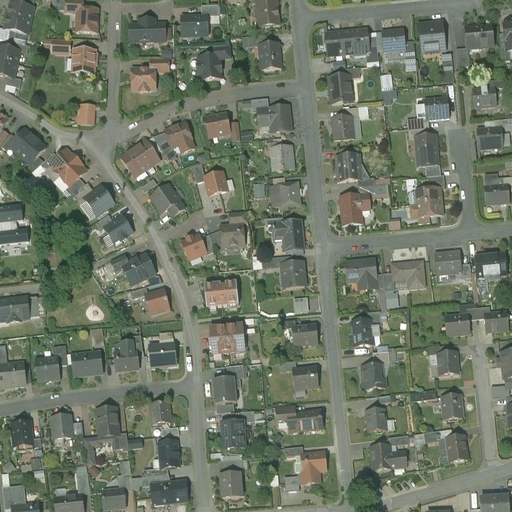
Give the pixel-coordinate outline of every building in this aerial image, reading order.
[(27,0),(17,0),(16,7),(26,9),(27,0)] [(35,1),(27,0),(26,9),(33,11),(35,1)] [(83,3),(66,2),(66,14),(78,15),(78,11),(83,12),(83,3)] [(270,4),(257,5),(257,6),(259,29),(279,28),(277,4),(270,4)] [(16,7),(11,6),(9,12),(7,14),(6,19),(31,24),(34,11),(33,11),(26,9),(16,7)] [(219,8),(201,8),(202,19),(207,19),(220,19),(219,8)] [(83,12),(78,11),(78,15),(77,34),(97,35),(98,12),(83,12)] [(31,24),(6,19),(5,23),(6,26),(5,32),(10,33),(16,35),(28,37),(31,24)] [(202,19),(182,19),(182,40),(208,39),(207,19),(202,19)] [(155,22),(140,23),(140,28),(130,28),(130,44),(154,44),(155,44),(155,27),(155,22)] [(442,25),(418,28),(421,56),(445,54),(442,25)] [(165,27),(155,27),(155,44),(154,44),(154,45),(165,45),(165,27)] [(492,28),(465,30),(467,51),(467,52),(468,52),(494,49),(492,28)] [(5,32),(0,31),(0,42),(7,44),(10,33),(5,32)] [(16,35),(10,33),(7,44),(14,45),(16,35)] [(367,33),(343,35),(345,57),(365,55),(369,55),(368,40),(367,33)] [(404,45),(403,33),(382,35),(384,55),(404,53),(405,53),(404,45)] [(343,35),(326,37),(326,39),(324,39),(325,46),(327,46),(328,59),(345,57),(343,35)] [(267,38),(246,40),(247,51),(262,49),(262,48),(268,48),(267,38)] [(376,39),(368,40),(369,55),(365,55),(366,66),(379,65),(377,49),(376,39)] [(71,43),(53,42),(52,52),(70,53),(69,53),(70,53),(71,43)] [(414,44),(404,45),(405,53),(404,53),(405,63),(415,62),(414,44)] [(29,49),(15,46),(14,53),(20,54),(20,55),(27,56),(29,49)] [(506,46),(500,47),(501,65),(510,64),(509,54),(506,54),(506,46)] [(268,48),(262,48),(262,49),(263,62),(260,62),(261,73),(281,71),(279,47),(268,48)] [(14,53),(0,49),(0,64),(17,68),(20,55),(20,54),(14,53)] [(231,49),(213,49),(214,59),(218,58),(219,62),(232,60),(231,49)] [(467,51),(456,52),(457,70),(469,69),(468,52),(467,52),(467,51)] [(95,54),(75,52),(74,52),(74,54),(73,75),(72,75),(72,76),(73,76),(93,77),(94,77),(94,76),(95,54),(96,53),(95,53),(95,54)] [(451,56),(441,57),(443,74),(453,73),(451,56)] [(214,59),(199,60),(200,67),(198,67),(197,69),(197,75),(199,76),(200,76),(201,83),(221,81),(220,75),(221,74),(221,67),(219,67),(219,62),(218,58),(214,59)] [(168,62),(150,62),(151,72),(155,71),(155,74),(169,74),(168,62)] [(17,68),(0,64),(0,78),(8,80),(14,81),(17,68)] [(155,74),(155,71),(151,72),(132,72),(132,93),(139,92),(139,94),(148,94),(148,92),(155,92),(155,74)] [(359,71),(341,72),(342,79),(350,78),(350,82),(360,81),(359,71)] [(393,77),(383,77),(384,102),(394,102),(393,77)] [(342,79),(328,80),(331,107),(352,105),(350,82),(350,78),(342,79)] [(22,82),(14,81),(8,80),(6,88),(20,91),(22,82)] [(503,82),(485,84),(486,92),(495,91),(504,90),(503,82)] [(486,92),(473,93),(474,111),(491,109),(491,107),(496,106),(495,91),(486,92)] [(447,100),(424,102),(426,120),(427,123),(449,121),(447,100)] [(268,101),(251,103),(252,114),(258,113),(258,112),(269,111),(268,101)] [(94,109),(79,108),(78,127),(93,128),(94,109)] [(269,111),(258,112),(258,113),(259,126),(271,125),(272,135),(291,133),(289,109),(269,111)] [(358,110),(343,112),(343,121),(352,120),(352,121),(359,120),(358,110)] [(9,123),(0,117),(0,136),(2,133),(9,123)] [(226,117),(206,121),(210,140),(230,136),(226,117)] [(343,121),(332,122),(334,136),(333,136),(334,143),(354,141),(352,121),(352,120),(343,121)] [(426,120),(407,123),(408,131),(427,130),(427,123),(426,120)] [(511,121),(497,123),(498,131),(500,131),(500,132),(511,130),(511,121)] [(185,126),(165,133),(170,145),(172,150),(173,150),(192,143),(185,126)] [(427,130),(408,131),(409,141),(415,141),(415,140),(428,138),(427,130)] [(498,131),(477,133),(479,152),(501,150),(500,132),(500,131),(498,131)] [(17,142),(10,150),(31,167),(31,168),(38,160),(46,151),(38,144),(38,142),(34,139),(32,139),(24,132),(17,142)] [(10,139),(2,133),(0,136),(0,151),(1,150),(2,150),(10,139)] [(232,136),(233,144),(240,143),(239,136),(239,135),(232,136)] [(10,139),(2,150),(7,154),(10,150),(17,142),(11,137),(10,139)] [(428,138),(415,140),(415,141),(418,170),(425,169),(438,168),(435,138),(428,138)] [(153,140),(146,144),(155,157),(161,152),(159,149),(153,140)] [(282,141),(266,143),(267,152),(271,152),(271,151),(283,150),(282,141)] [(155,157),(146,144),(140,148),(140,147),(127,156),(127,157),(121,161),(134,180),(159,163),(155,157)] [(170,145),(159,149),(161,152),(169,164),(177,161),(173,150),(172,150),(170,145)] [(283,150),(271,151),(271,152),(274,174),(293,172),(291,149),(283,150)] [(58,161),(51,168),(55,173),(54,174),(55,174),(60,179),(77,163),(73,158),(72,157),(72,158),(71,158),(67,153),(66,153),(58,161)] [(44,165),(41,168),(46,173),(51,168),(58,161),(54,156),(44,165)] [(359,157),(336,160),(339,185),(357,183),(362,183),(361,182),(358,182),(357,168),(360,167),(359,157)] [(38,160),(31,168),(31,167),(27,171),(32,176),(41,168),(44,165),(38,160)] [(77,163),(60,179),(64,184),(65,185),(65,184),(66,184),(70,189),(79,181),(86,175),(87,174),(86,174),(82,169),(83,168),(82,168),(77,163)] [(202,167),(192,169),(197,186),(205,184),(204,180),(205,180),(202,167)] [(438,168),(425,169),(426,180),(428,180),(441,179),(441,178),(440,168),(438,168)] [(205,180),(204,180),(205,184),(209,198),(228,194),(223,175),(205,180)] [(502,182),(498,182),(497,177),(484,178),(485,190),(487,208),(509,206),(508,195),(507,188),(506,188),(506,181),(502,181),(502,182)] [(441,179),(428,180),(428,186),(445,185),(444,178),(441,178),(441,179)] [(79,181),(70,189),(66,193),(71,198),(73,196),(85,188),(79,181)] [(374,181),(361,182),(362,183),(357,183),(358,190),(375,188),(374,181)] [(153,182),(141,190),(145,196),(157,187),(153,182)] [(285,187),(278,187),(277,188),(278,190),(280,209),(280,213),(288,213),(288,210),(301,208),(298,185),(285,187)] [(85,188),(73,196),(82,208),(86,204),(84,202),(94,195),(88,186),(85,188)] [(169,188),(150,200),(162,217),(168,212),(180,204),(169,188)] [(375,188),(358,190),(359,199),(368,198),(368,199),(376,198),(375,188)] [(114,206),(101,189),(94,195),(84,202),(86,204),(97,218),(114,206)] [(429,192),(416,194),(416,195),(417,207),(440,205),(440,204),(439,192),(439,191),(429,192)] [(359,199),(340,201),(343,228),(362,226),(362,225),(361,225),(361,218),(360,211),(368,210),(369,213),(369,212),(368,199),(368,198),(359,199)] [(180,204),(168,212),(173,220),(185,212),(180,204)] [(410,208),(411,220),(419,219),(419,220),(443,218),(441,204),(440,204),(440,205),(417,207),(410,208)] [(18,234),(17,225),(23,224),(21,209),(0,211),(0,247),(28,245),(27,233),(18,234)] [(368,210),(360,211),(361,218),(368,218),(369,216),(369,213),(368,210)] [(247,215),(229,216),(230,228),(242,227),(248,226),(247,215)] [(109,218),(95,226),(100,234),(105,231),(113,225),(109,218)] [(113,225),(105,231),(114,246),(115,246),(116,248),(127,240),(126,239),(132,235),(122,220),(113,225)] [(283,220),(265,222),(266,231),(273,230),(273,227),(284,226),(283,220)] [(284,226),(273,227),(273,230),(274,242),(283,241),(285,254),(303,252),(303,251),(302,251),(301,233),(302,233),(301,224),(284,226)] [(230,228),(220,229),(223,250),(244,248),(242,227),(230,228)] [(199,238),(193,241),(192,240),(186,242),(187,243),(182,245),(189,263),(206,256),(200,242),(199,238)] [(210,238),(200,242),(206,256),(207,258),(214,255),(210,238)] [(459,255),(435,257),(437,278),(461,276),(461,268),(459,255)] [(81,256),(75,259),(78,264),(84,261),(81,256)] [(129,266),(123,268),(124,271),(131,285),(139,282),(140,284),(155,277),(146,257),(129,266)] [(501,257),(481,259),(475,260),(477,280),(483,280),(504,278),(503,277),(506,277),(504,257),(501,257)] [(125,258),(110,265),(116,276),(124,271),(123,268),(129,266),(125,258)] [(279,261),(261,262),(262,273),(280,271),(279,261)] [(373,263),(347,266),(349,284),(363,283),(364,291),(375,290),(375,292),(376,292),(375,278),(373,263)] [(422,265),(392,268),(392,276),(393,284),(394,284),(395,293),(425,291),(422,265)] [(300,266),(282,267),(283,283),(288,282),(289,291),(305,289),(304,278),(301,278),(300,266)] [(470,267),(461,268),(461,276),(461,282),(471,281),(470,267)] [(392,276),(383,277),(385,294),(395,293),(394,284),(393,284),(392,276)] [(383,277),(375,278),(376,292),(375,292),(376,296),(385,295),(385,294),(383,277)] [(237,284),(204,287),(207,311),(239,308),(237,284)] [(146,290),(130,295),(132,303),(146,299),(145,298),(148,297),(146,290)] [(148,297),(145,298),(146,299),(151,318),(169,313),(164,293),(148,297)] [(296,300),(297,315),(311,315),(311,300),(296,300)] [(10,304),(0,305),(0,317),(1,323),(8,322),(9,326),(21,325),(21,323),(29,322),(27,302),(27,301),(10,303),(10,304)] [(37,301),(27,302),(29,322),(40,320),(37,301)] [(489,310),(477,312),(477,323),(485,322),(484,317),(490,317),(489,310)] [(477,312),(467,313),(467,318),(468,318),(468,324),(477,323),(477,312)] [(380,315),(368,316),(369,323),(371,323),(372,330),(381,330),(380,315)] [(490,317),(484,317),(485,322),(486,335),(508,333),(506,315),(490,317)] [(467,318),(445,320),(447,339),(469,337),(468,324),(468,318),(467,318)] [(296,323),(280,325),(281,332),(292,331),(292,330),(296,330),(296,323)] [(369,323),(352,325),(354,351),(374,349),(374,348),(372,348),(371,330),(372,330),(371,323),(369,323)] [(242,328),(210,331),(213,357),(245,354),(242,328)] [(296,330),(292,330),(292,331),(294,349),(318,347),(316,328),(315,328),(315,329),(303,330),(302,329),(296,330)] [(102,332),(90,333),(92,349),(104,348),(102,332)] [(172,335),(159,336),(160,343),(173,342),(172,335)] [(141,339),(128,340),(130,355),(137,354),(137,355),(143,355),(141,339)] [(175,347),(149,349),(151,371),(177,369),(175,347)] [(66,350),(53,351),(54,361),(58,361),(59,370),(68,369),(66,350)] [(443,350),(427,351),(428,359),(438,358),(444,357),(443,350)] [(130,355),(115,357),(117,375),(139,372),(137,355),(137,354),(130,355)] [(389,355),(373,356),(373,364),(389,363),(389,355)] [(511,355),(501,356),(502,362),(498,363),(498,370),(502,370),(504,382),(505,382),(506,392),(511,391),(511,355)] [(444,357),(438,358),(439,370),(431,371),(432,380),(440,379),(459,377),(456,356),(444,357)] [(98,357),(76,359),(77,367),(75,367),(76,379),(100,377),(98,357)] [(54,361),(35,363),(38,386),(61,384),(59,370),(58,361),(54,361)] [(296,364),(279,366),(280,375),(293,374),(293,373),(296,373),(296,364)] [(0,369),(0,391),(26,389),(24,367),(8,369),(0,369)] [(380,368),(362,370),(365,394),(386,392),(385,382),(381,382),(380,369),(380,368)] [(243,369),(227,370),(228,382),(234,381),(234,382),(240,381),(244,381),(243,369)] [(296,373),(293,373),(293,374),(294,393),(318,390),(316,371),(296,373)] [(228,382),(213,383),(215,408),(216,408),(217,417),(234,416),(233,406),(237,406),(235,392),(241,391),(240,381),(234,382),(234,381),(228,382)] [(436,393),(420,395),(421,404),(437,402),(436,393)] [(460,398),(442,400),(444,424),(463,422),(460,398)] [(390,399),(379,400),(379,407),(391,406),(390,399)] [(168,406),(151,408),(153,427),(170,425),(168,406)] [(294,409),(276,410),(278,424),(289,423),(288,417),(295,416),(294,409)] [(116,412),(97,414),(100,441),(113,440),(119,439),(119,437),(116,412)] [(384,412),(367,414),(369,435),(386,434),(384,412)] [(254,414),(238,415),(238,425),(243,425),(243,426),(255,425),(254,414)] [(295,416),(288,417),(289,423),(290,435),(322,432),(321,414),(295,416)] [(71,419),(52,421),(54,443),(73,441),(71,419)] [(238,425),(222,426),(223,453),(245,452),(243,426),(243,425),(238,425)] [(31,426),(12,428),(13,436),(16,436),(17,448),(17,451),(18,456),(34,454),(33,446),(33,443),(31,443),(30,426),(31,426)] [(171,432),(162,433),(163,440),(179,438),(179,431),(171,431),(171,432)] [(439,434),(424,436),(425,446),(441,444),(439,434)] [(127,436),(119,437),(119,439),(113,440),(114,453),(128,452),(127,436)] [(83,437),(76,438),(77,454),(85,453),(84,442),(83,437)] [(464,438),(446,441),(450,466),(467,463),(464,438)] [(408,439),(392,441),(393,449),(409,447),(408,439)] [(92,441),(84,442),(85,453),(87,469),(96,468),(94,454),(93,454),(93,449),(92,441)] [(41,442),(33,443),(33,446),(34,454),(34,459),(43,458),(41,442)] [(145,451),(145,442),(130,443),(131,452),(145,451)] [(177,445),(158,447),(160,463),(161,463),(162,471),(161,471),(161,472),(168,471),(180,470),(177,445)] [(390,448),(370,450),(370,451),(371,451),(372,462),(373,475),(383,473),(392,472),(392,471),(407,470),(405,455),(391,457),(390,448)] [(303,450),(284,452),(285,460),(301,459),(301,458),(303,458),(303,450)] [(303,458),(301,458),(301,459),(303,475),(302,475),(303,488),(320,486),(318,474),(326,474),(325,456),(303,458)] [(42,461),(33,461),(33,472),(43,472),(42,461)] [(242,463),(220,464),(221,479),(236,478),(236,472),(243,471),(242,463)] [(88,477),(79,478),(81,496),(90,495),(88,477)] [(221,479),(221,487),(220,488),(220,489),(220,491),(221,492),(222,493),(222,502),(242,500),(242,499),(240,499),(238,477),(236,478),(221,479)] [(131,478),(118,479),(119,493),(124,492),(124,494),(133,493),(131,478)] [(156,479),(148,480),(149,489),(151,489),(151,488),(166,486),(165,478),(156,479)] [(278,479),(270,479),(271,489),(279,488),(278,479)] [(298,479),(284,481),(286,495),(300,494),(298,479)] [(187,484),(177,485),(179,506),(189,504),(187,484)] [(166,486),(151,488),(151,489),(154,488),(155,496),(152,496),(154,508),(179,506),(177,485),(166,486)] [(24,489),(3,491),(3,495),(14,494),(16,510),(26,509),(24,489)] [(119,493),(102,495),(103,511),(119,511),(126,511),(124,494),(124,492),(119,493)] [(14,494),(3,495),(5,511),(12,511),(12,510),(16,510),(14,494)] [(83,511),(82,498),(57,501),(57,511),(83,511)] [(507,499),(480,501),(481,511),(507,511),(507,508),(508,508),(507,499)]
